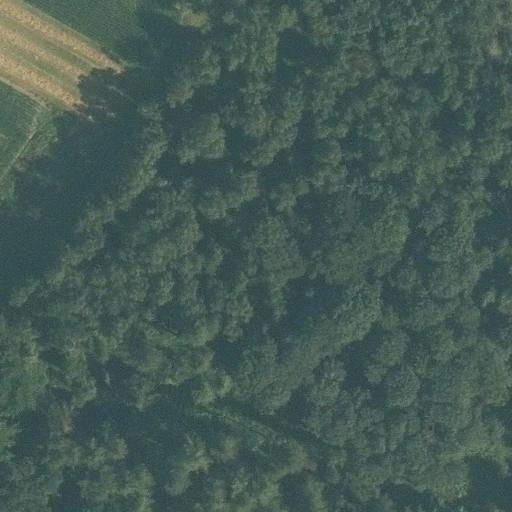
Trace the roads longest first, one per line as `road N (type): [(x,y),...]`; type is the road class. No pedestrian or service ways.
road 1 (track): [(199,22),(210,7),(348,80),(511,230)]
road 2 (track): [(0,293),(199,22),(176,0)]
